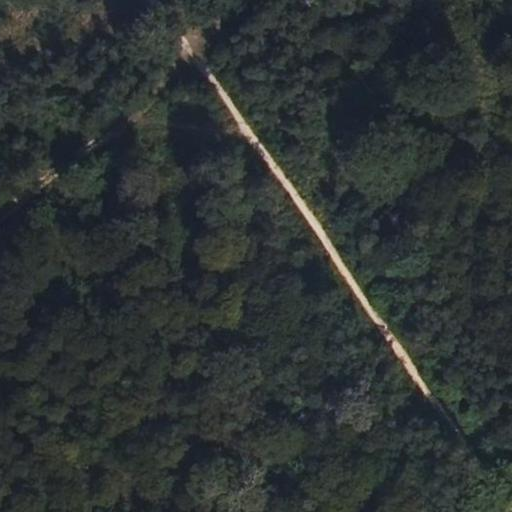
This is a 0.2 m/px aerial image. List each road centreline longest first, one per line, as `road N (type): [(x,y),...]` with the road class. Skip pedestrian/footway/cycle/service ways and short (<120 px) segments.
road 1 (track): [(507,511),(151,0)]
road 2 (track): [(0,214),(157,99),(189,52)]
